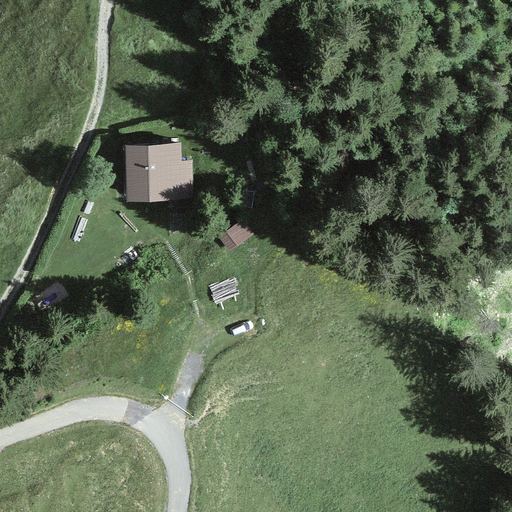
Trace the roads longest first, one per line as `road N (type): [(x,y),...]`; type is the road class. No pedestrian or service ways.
road 1 (track): [(0,311),(91,117),(105,0)]
road 2 (unclassified): [(177,511),(175,452),(141,416),(77,410),(0,438)]
